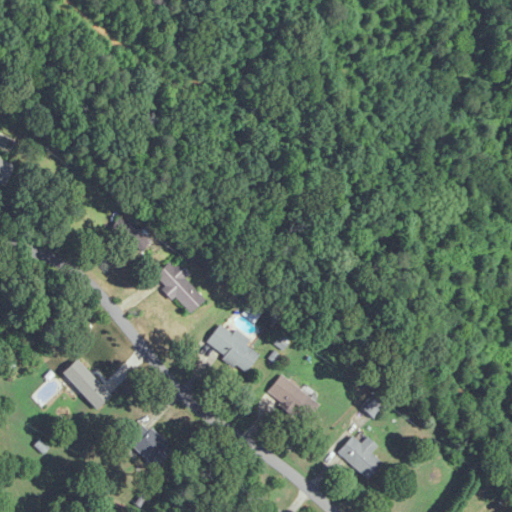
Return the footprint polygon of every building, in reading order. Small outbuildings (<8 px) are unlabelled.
[(0,184),(4,186),(13,164),(0,158),(0,184)] [(121,225),(118,236),(138,242),(141,231),(121,225)] [(154,278),(187,314),(203,300),(184,278),(189,274),(175,259),(154,278)] [(232,334),(219,325),(205,344),(244,373),(257,355),(244,345),(248,340),(235,330),(232,334)] [(109,401),(79,359),(63,370),(93,412),(109,401)] [(300,422),(316,406),(284,374),(268,390),(300,422)] [(373,417),(382,405),(372,398),(364,410),(373,417)] [(126,441),(154,469),(172,451),(144,423),(126,441)] [(366,436),(359,443),(351,436),(336,453),(366,479),(380,463),(369,453),(376,445),(366,436)]
